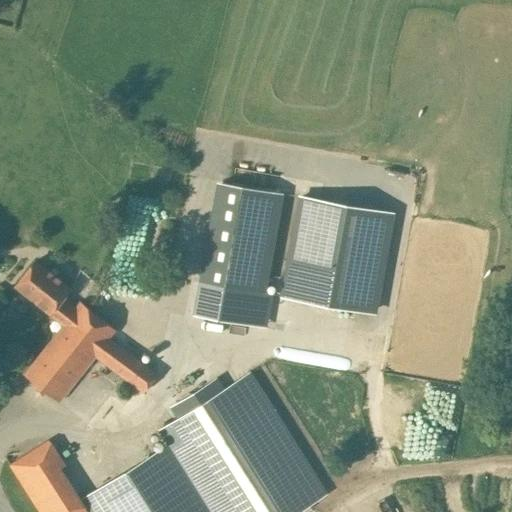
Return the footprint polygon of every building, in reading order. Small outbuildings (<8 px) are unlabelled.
[(282,188),(282,172),(235,170),(234,186),(282,188)] [(390,213),(301,197),(284,295),(372,311),(390,213)] [(75,305),(63,296),(70,287),(36,260),(15,286),(49,314),(48,315),(62,325),(23,374),(59,403),(95,357),(143,393),(158,373),(111,338),(116,330),(80,301),(75,305)] [(197,313),(260,324),(265,292),(203,281),(197,313)] [(296,511),(327,493),(250,371),(224,388),(217,377),(169,407),(177,418),(158,430),(168,445),(81,498),(89,511),(296,511)] [(65,465),(48,439),(9,464),(37,511),(87,511),(61,468),(65,465)]
